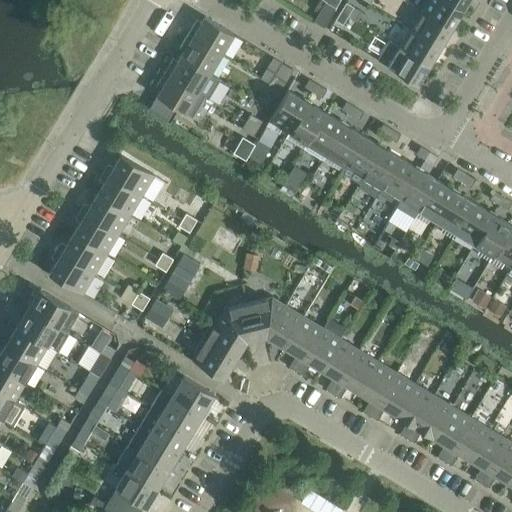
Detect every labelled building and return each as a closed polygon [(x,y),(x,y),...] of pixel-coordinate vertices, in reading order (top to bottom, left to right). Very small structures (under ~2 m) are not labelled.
[(340,0),(322,0),(325,2),(336,8),(340,0)] [(463,9),(447,0),(426,0),(421,9),(452,28),(463,9)] [(468,0),(447,0),(463,9),(468,0)] [(314,21),(324,27),(336,8),(325,2),(314,21)] [(354,7),(346,2),(341,11),(349,16),(354,7)] [(354,7),(349,16),(358,21),(363,12),(354,7)] [(452,28),(421,9),(410,28),(441,46),(452,28)] [(335,20),(343,25),(349,16),(341,11),(335,20)] [(234,33),(205,16),(201,22),(197,20),(188,33),(222,53),(234,33)] [(399,46),(430,65),(441,46),(410,28),(399,46)] [(180,47),(184,50),(181,56),(210,73),(222,53),(188,33),(180,47)] [(378,60),(418,84),(430,65),(399,46),(390,40),(378,60)] [(177,61),(173,59),(165,72),(198,93),(210,73),(181,56),(177,61)] [(293,69),(274,58),(262,78),(269,82),(281,89),(293,69)] [(157,95),(186,113),(198,93),(165,72),(156,86),(160,89),(157,95)] [(309,79),(305,87),(313,92),(318,84),(309,79)] [(265,89),(277,97),(281,89),(269,82),(265,89)] [(322,97),(327,90),(318,84),(313,92),(322,97)] [(279,134),(283,128),(289,132),(307,101),(288,90),(266,126),(279,134)] [(289,132),(286,138),(304,149),(326,113),(307,101),(289,132)] [(346,101),(342,109),(350,114),(355,107),(346,101)] [(359,120),(364,112),(355,107),(350,114),(359,120)] [(326,113),(304,149),(323,160),(344,124),(326,113)] [(262,122),(250,115),(246,122),(258,129),(262,122)] [(242,129),(253,136),(258,129),(246,122),(242,129)] [(344,124),(323,160),(341,171),(363,135),(344,124)] [(383,124),(379,131),(387,136),(391,129),(383,124)] [(396,142),(401,134),(391,129),(387,136),(396,142)] [(363,135),(341,171),(360,182),(381,146),(363,135)] [(258,140),(249,156),(261,163),(270,147),(258,140)] [(381,146),(360,182),(378,194),(400,157),(381,146)] [(420,146),(416,154),(424,159),(429,152),(420,146)] [(434,165),(438,157),(429,152),(424,159),(434,165)] [(113,166),(109,164),(104,172),(142,195),(154,175),(121,155),(113,166)] [(391,201),(394,196),(400,199),(419,169),(400,157),(378,194),(391,201)] [(407,203),(403,209),(415,216),(437,180),(419,169),(400,199),(407,203)] [(457,169),(453,176),(462,182),(466,174),(457,169)] [(99,180),(103,183),(97,194),(130,214),(142,195),(104,172),(99,180)] [(470,187),(475,179),(466,174),(462,182),(470,187)] [(428,223),(431,218),(437,222),(456,191),(437,180),(415,216),(428,223)] [(443,226),(440,231),(452,238),(474,202),(456,191),(437,222),(443,226)] [(494,191),(490,199),(499,204),(503,196),(494,191)] [(90,205),(85,203),(80,211),(118,234),(130,214),(97,194),(90,205)] [(507,209),(511,201),(503,196),(499,204),(507,209)] [(465,246),(468,240),(474,244),(493,213),(474,202),(452,238),(465,246)] [(75,219),(80,222),(73,233),(107,253),(118,234),(80,211),(75,219)] [(244,211),(240,217),(253,225),(257,219),(244,211)] [(197,219),(186,213),(182,219),(193,226),(197,219)] [(481,248),(477,253),(490,261),(511,225),(493,213),(474,244),(481,248)] [(178,226),(189,232),(193,226),(182,219),(178,226)] [(502,268),(505,263),(511,267),(511,265),(511,225),(490,261),(502,268)] [(66,244),(62,242),(57,250),(95,273),(107,253),(73,233),(66,244)] [(56,261),(49,273),(83,293),(95,273),(57,250),(52,258),(56,261)] [(173,259),(162,252),(159,258),(170,265),(173,259)] [(246,252),(243,268),(256,270),(259,254),(246,252)] [(200,265),(183,254),(172,272),(189,283),(200,265)] [(155,265),(166,271),(170,265),(159,258),(155,265)] [(442,271),(436,281),(446,288),(452,278),(442,271)] [(161,290),(178,301),(189,283),(172,272),(161,290)] [(473,288),(468,285),(462,295),(467,298),(473,288)] [(59,327),(70,307),(40,289),(28,308),(59,327)] [(472,301),(486,309),(492,298),(479,290),(472,301)] [(150,298),(139,291),(135,297),(146,304),(150,298)] [(131,304),(142,310),(146,304),(135,297),(131,304)] [(266,336),(285,305),(272,297),(247,303),(256,338),(266,336)] [(173,310),(156,300),(150,309),(168,320),(173,310)] [(489,310),(502,317),(508,307),(496,300),(489,310)] [(256,338),(247,303),(223,309),(215,322),(247,341),(256,338)] [(285,347),(304,316),(285,305),(266,336),(285,347)] [(68,333),(59,327),(28,308),(17,326),(47,345),(57,351),(68,333)] [(144,318),(162,329),(168,320),(150,309),(144,318)] [(296,354),(289,366),(296,371),(322,327),(304,316),(285,347),(296,354)] [(224,379),(247,341),(215,322),(192,360),(224,379)] [(47,345),(17,326),(6,345),(36,364),(47,345)] [(303,375),(311,363),(322,370),(341,338),(322,327),(296,371),(303,375)] [(101,329),(91,347),(94,348),(101,353),(106,344),(112,335),(101,329)] [(333,376),(326,389),(333,393),(359,350),(341,338),(322,370),(333,376)] [(115,350),(106,344),(101,353),(110,358),(115,350)] [(36,364),(6,345),(0,354),(0,366),(25,382),(36,364)] [(340,397),(348,385),(359,392),(378,361),(359,350),(333,393),(340,397)] [(90,371),(99,377),(110,358),(101,353),(90,371)] [(134,361),(125,356),(120,364),(129,370),(134,361)] [(370,399),(363,411),(370,415),(396,372),(378,361),(359,392),(370,399)] [(129,370),(120,364),(109,383),(118,388),(124,378),(129,370)] [(25,382),(0,366),(0,392),(14,401),(25,382)] [(129,370),(124,378),(132,382),(136,374),(129,370)] [(99,377),(90,371),(78,390),(88,395),(99,377)] [(377,420),(385,407),(396,414),(415,383),(396,372),(370,415),(377,420)] [(211,405),(209,403),(214,394),(183,375),(172,395),(202,413),(205,415),(211,405)] [(118,388),(109,383),(98,401),(107,406),(118,388)] [(407,421),(400,433),(407,438),(433,394),(415,383),(396,414),(407,421)] [(199,423),(197,422),(202,413),(172,395),(161,389),(150,407),(191,432),(193,433),(199,423)] [(74,397),(83,403),(88,395),(78,390),(74,397)] [(24,407),(14,401),(0,392),(0,417),(3,419),(13,425),(24,407)] [(414,442),(422,430),(433,437),(452,406),(433,394),(407,438),(414,442)] [(107,406),(98,401),(86,419),(96,425),(107,406)] [(445,444),(437,456),(444,460),(471,417),(452,406),(433,437),(445,444)] [(188,442),(186,440),(191,432),(150,407),(139,426),(180,450),(182,452),(188,442)] [(452,465),(459,453),(470,459),(489,428),(471,417),(444,460),(452,465)] [(70,424),(61,418),(56,426),(65,432),(70,424)] [(96,425),(86,419),(75,438),(84,443),(96,425)] [(65,432),(56,426),(45,445),(54,450),(65,432)] [(177,460),(175,459),(180,450),(139,426),(128,444),(138,450),(169,469),(171,470),(177,460)] [(482,466),(474,478),(481,483),(508,439),(489,428),(470,459),(482,466)] [(71,445),(80,451),(84,443),(75,438),(71,445)] [(489,487),(496,475),(507,482),(511,473),(511,442),(508,439),(481,483),(489,487)] [(169,469),(138,450),(128,444),(117,463),(127,469),(158,487),(160,489),(166,479),(164,477),(169,469)] [(48,461),(39,455),(34,463),(43,469),(48,461)] [(29,471),(38,477),(43,469),(34,463),(29,471)] [(155,497),(153,496),(158,487),(127,469),(115,488),(142,505),(146,507),(147,506),(149,507),(155,497)] [(48,482),(45,488),(47,498),(55,499),(60,491),(58,487),(48,482)] [(115,488),(104,506),(140,511),(141,511),(142,505),(115,488)] [(341,511),(343,510),(309,489),(301,502),(316,511),(341,511)] [(26,498),(16,492),(11,500),(21,506),(26,498)] [(7,508),(13,511),(16,511),(21,506),(11,500),(7,508)]
